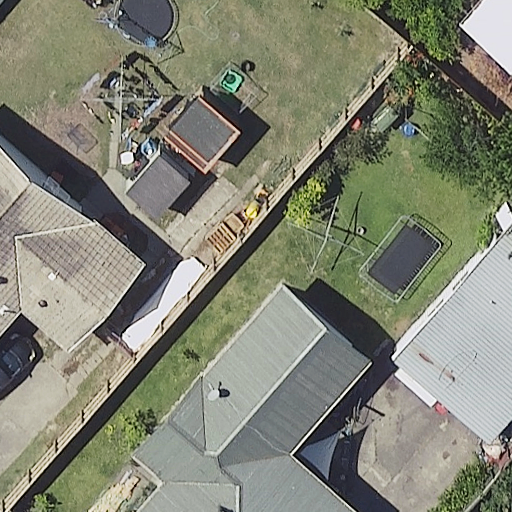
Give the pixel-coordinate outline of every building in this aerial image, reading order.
[(511,0),(467,0),(461,7),(511,51),(511,0)] [(156,252),(0,114),(0,327),(30,294),(79,338),(156,252)] [(511,215),(396,346),(494,432),(511,411),(511,215)] [(122,511),(354,511),(365,500),(293,437),(377,342),(290,265),(139,435),(169,460),(122,511)] [(444,511),(495,455),(451,416),(393,481),(428,511),(444,511)]
